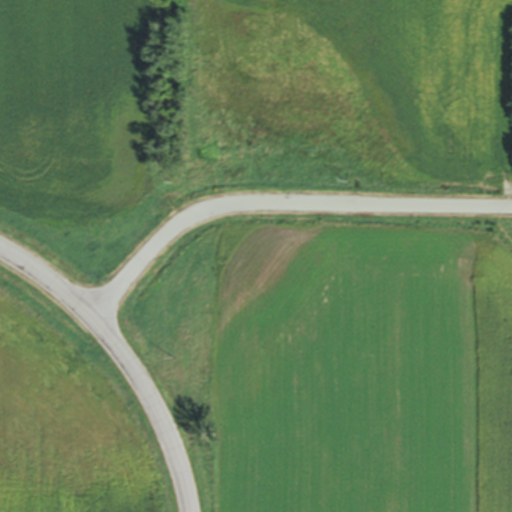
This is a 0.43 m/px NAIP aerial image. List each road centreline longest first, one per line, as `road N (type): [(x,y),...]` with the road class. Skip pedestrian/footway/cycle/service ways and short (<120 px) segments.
road 1 (residential): [(511,206),(211,207),(170,232),(92,317)]
road 2 (tertiary): [(191,511),(181,464),(134,368),(73,299),(0,246)]
